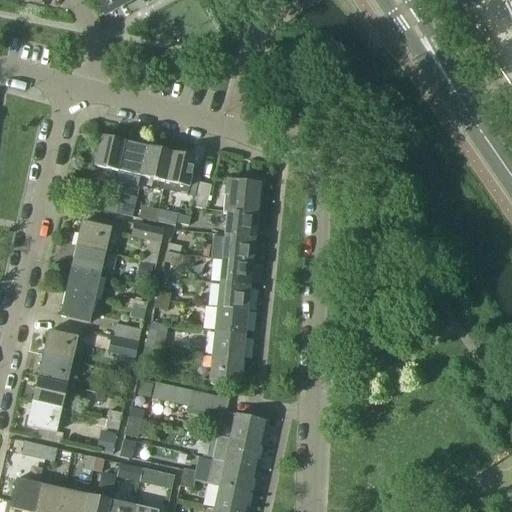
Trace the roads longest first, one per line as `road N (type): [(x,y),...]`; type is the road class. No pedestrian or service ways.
road 1 (residential): [(308,511),(316,188),(310,164),(227,129),(67,86)]
road 2 (residential): [(0,408),(67,86)]
road 3 (tertiary): [(511,177),(396,0)]
